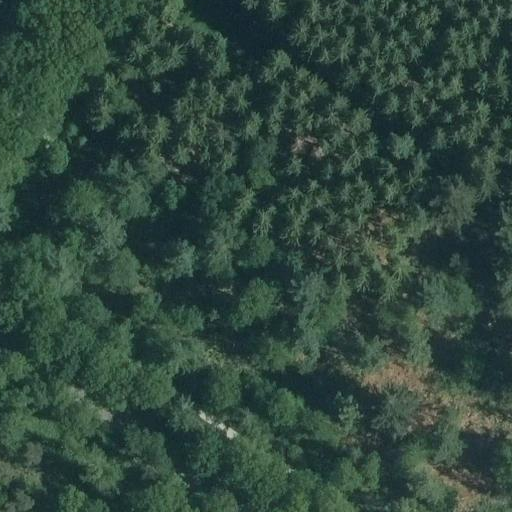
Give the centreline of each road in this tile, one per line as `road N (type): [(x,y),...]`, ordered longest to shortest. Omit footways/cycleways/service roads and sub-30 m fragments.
road 1 (track): [(198,0),(511,217)]
road 2 (tertiary): [(247,511),(0,334)]
road 3 (track): [(0,107),(70,0)]
